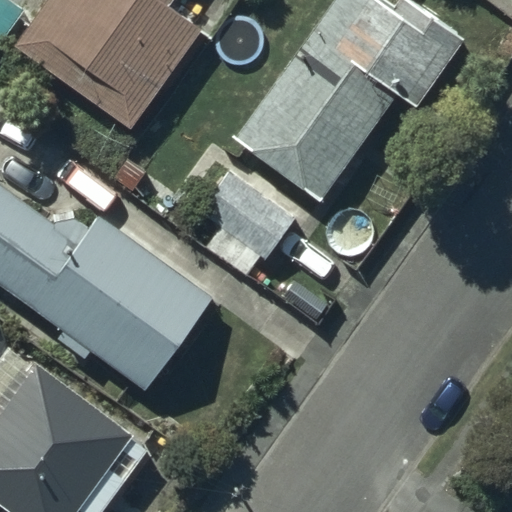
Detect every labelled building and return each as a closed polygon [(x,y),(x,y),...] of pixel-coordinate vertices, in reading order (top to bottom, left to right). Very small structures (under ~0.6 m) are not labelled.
[(20,0),(0,0),(0,34),(24,2),(20,0)] [(35,0),(12,34),(128,122),(203,17),(179,0),(35,0)] [(319,0),(230,126),(316,191),(394,83),(411,96),(460,26),(423,0),(319,0)] [(226,157),(194,200),(262,251),(294,208),(226,157)] [(144,380),(210,288),(91,203),(73,229),(0,176),(0,278),(60,322),(54,330),(80,349),(88,339),(144,380)] [(0,493),(25,511),(81,511),(138,434),(126,426),(131,419),(33,348),(0,393),(0,493)]
